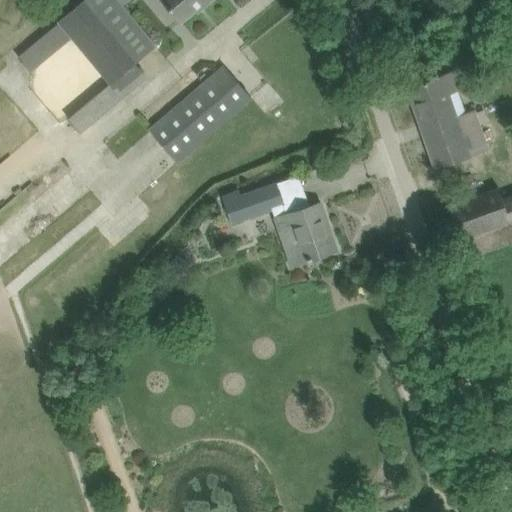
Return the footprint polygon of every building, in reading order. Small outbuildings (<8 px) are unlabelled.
[(119,0),(81,0),(56,21),(109,85),(67,119),(81,134),(148,77),(136,63),(157,45),(119,0)] [(162,0),(181,22),(197,9),(198,10),(210,0),(162,0)] [(452,0),(457,11),(481,0),(452,0)] [(61,54),(58,55),(55,56),(53,57),(51,58),(49,59),(48,60),(46,61),(45,63),(44,64),(43,66),(41,68),(40,70),(40,72),(39,74),(38,77),(38,80),(38,83),(38,85),(39,88),(40,91),(40,92),(41,95),(43,97),(44,99),(46,101),(48,103),(50,105),(52,106),(55,107),(57,108),(59,109),(61,109),(63,109),(65,109),(68,109),(70,109),(73,108),(75,108),(76,107),(79,106),(81,105),(83,104),(84,103),(86,101),(87,100),(89,97),(91,95),(92,92),(93,89),(94,85),(94,82),(94,80),(94,78),(93,76),(93,73),(92,71),(91,68),(89,65),(87,63),(85,61),(84,60),(81,58),(78,56),(74,54),(71,54),(68,53),(65,53),(61,54)] [(179,162),(253,100),(224,66),(151,130),(179,162)] [(436,167),(455,160),(488,149),(474,109),(465,113),(457,90),(459,90),(453,72),(443,76),(443,75),(408,87),(436,167)] [(42,181),(24,196),(37,211),(55,196),(42,181)] [(241,195),(224,201),(232,224),(272,210),(292,266),(308,260),(308,261),(312,259),(332,252),(323,224),(327,223),(320,202),(309,206),(306,197),(285,204),(277,183),(241,195)] [(467,258),(486,252),(511,242),(511,194),(502,198),(498,187),(449,204),(467,258)] [(183,275),(189,262),(177,253),(164,275),(174,281),(178,273),(183,275)] [(351,299),(348,284),(328,288),(330,303),(351,299)]
